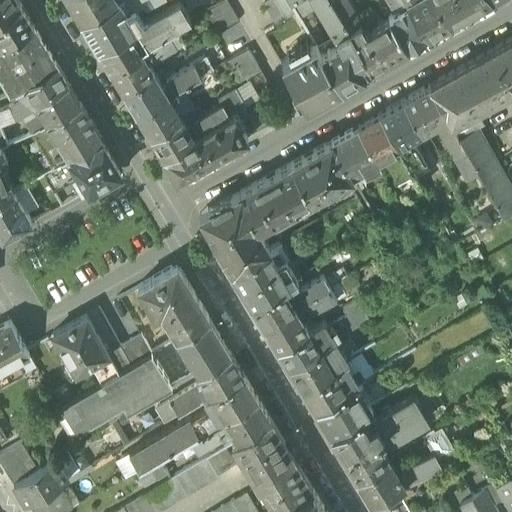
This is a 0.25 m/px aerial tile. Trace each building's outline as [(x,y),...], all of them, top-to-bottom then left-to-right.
[(0,0),(0,15),(20,4),(17,0),(0,0)] [(69,0),(80,18),(112,0),(69,0)] [(112,0),(80,18),(98,46),(135,24),(127,10),(135,5),(143,0),(147,4),(153,0),(112,0)] [(180,0),(178,0),(168,6),(179,24),(191,18),(180,0)] [(225,0),(207,11),(219,31),(239,20),(227,0),(225,0)] [(269,0),(264,3),(276,24),(297,11),(292,1),(290,0),(269,0)] [(297,11),(299,14),(310,7),(305,0),(293,0),(292,1),(297,11)] [(333,0),(314,0),(335,34),(338,34),(341,32),(345,37),(353,33),(350,27),(333,0)] [(362,20),(350,0),(333,0),(350,27),(361,21),(362,20)] [(401,9),(385,17),(404,48),(428,34),(407,0),(389,0),(394,7),(398,5),(401,9)] [(407,0),(428,34),(449,22),(435,0),(407,0)] [(435,0),(449,22),(488,0),(435,0)] [(0,15),(0,44),(33,25),(20,4),(0,15)] [(143,20),(135,5),(127,10),(135,24),(143,20)] [(98,46),(110,66),(169,30),(176,26),(179,24),(168,6),(143,20),(135,24),(98,46)] [(365,29),(354,35),(373,66),(404,48),(385,17),(365,29)] [(365,29),(361,21),(350,27),(353,33),(354,35),(365,29)] [(17,89),(25,83),(56,64),(33,25),(0,44),(0,60),(0,61),(0,76),(2,80),(9,76),(17,89)] [(169,30),(177,43),(183,40),(176,26),(169,30)] [(110,66),(124,88),(155,70),(149,60),(146,56),(150,53),(152,57),(154,57),(177,43),(169,30),(110,66)] [(341,39),(330,46),(349,79),(373,66),(354,35),(353,33),(345,37),(341,39)] [(446,114),(451,123),(476,109),(511,88),(511,37),(430,85),(446,114)] [(307,103),(341,84),(321,51),(315,41),(283,60),(307,103)] [(341,84),(349,79),(330,46),(321,51),(341,84)] [(227,60),(240,81),(259,70),(261,69),(248,48),(227,60)] [(195,65),(201,75),(212,69),(206,59),(195,65)] [(124,88),(138,111),(168,94),(174,90),(201,75),(195,65),(194,62),(167,78),(166,80),(167,82),(163,85),(155,70),(124,88)] [(69,84),(56,64),(25,83),(32,95),(38,104),(69,84)] [(250,80),(236,87),(247,105),(260,97),(250,80)] [(25,83),(17,89),(15,90),(19,96),(10,101),(11,104),(12,106),(26,98),(26,99),(32,95),(25,83)] [(38,119),(42,126),(48,123),(80,104),(69,84),(38,104),(44,115),(38,119)] [(430,85),(404,99),(421,128),(438,118),(446,114),(430,85)] [(218,96),(223,103),(224,106),(235,100),(240,109),(245,106),(247,105),(236,87),(235,86),(218,96)] [(174,90),(168,94),(173,101),(178,98),(174,90)] [(181,115),(173,101),(168,94),(138,111),(151,133),(181,115)] [(0,125),(2,124),(5,123),(38,104),(32,95),(26,99),(26,98),(12,106),(11,104),(0,107),(0,125)] [(245,106),(259,130),(279,119),(264,95),(260,97),(247,105),(245,106)] [(380,113),(398,144),(409,137),(422,130),(421,128),(404,99),(380,113)] [(224,106),(230,115),(234,113),(240,109),(235,100),(224,106)] [(223,103),(187,124),(194,136),(230,115),(224,106),(223,103)] [(48,123),(59,142),(91,123),(80,104),(48,123)] [(480,175),(503,216),(511,210),(511,187),(498,162),(477,126),(483,123),(476,109),(451,123),(467,151),(480,175)] [(234,113),(230,115),(194,136),(164,154),(175,173),(181,175),(248,137),(234,113)] [(375,159),(390,150),(399,145),(398,144),(380,113),(356,127),(375,159)] [(451,123),(446,114),(438,118),(440,123),(437,125),(437,127),(454,158),(467,151),(451,123)] [(164,154),(194,136),(187,124),(181,115),(151,133),(164,154)] [(48,123),(42,126),(31,132),(53,169),(54,169),(70,160),(59,142),(48,123)] [(91,123),(59,142),(70,160),(103,141),(91,123)] [(0,125),(0,146),(2,146),(9,143),(2,124),(0,125)] [(331,141),(350,173),(358,169),(375,159),(356,127),(331,141)] [(411,141),(409,137),(398,144),(399,145),(411,167),(425,159),(415,143),(411,140),(411,141)] [(76,180),(84,194),(117,176),(119,168),(103,141),(70,160),(79,176),(75,179),(76,180)] [(347,180),(352,177),(350,173),(331,141),(292,163),(312,199),(331,188),(332,190),(348,182),(347,180)] [(411,167),(399,145),(390,150),(393,154),(390,156),(390,159),(405,186),(418,179),(418,178),(411,167)] [(2,146),(0,146),(0,199),(14,192),(14,191),(3,165),(8,163),(2,146)] [(467,151),(454,158),(468,181),(480,175),(467,151)] [(382,172),(375,159),(358,169),(366,181),(382,172)] [(431,170),(425,159),(411,167),(418,178),(431,170)] [(70,160),(54,169),(64,186),(76,180),(75,179),(79,176),(70,160)] [(274,221),(312,199),(292,163),(200,215),(233,269),(263,251),(270,248),(261,233),(259,235),(257,231),(259,226),(272,218),(274,221)] [(54,192),(64,186),(54,169),(53,169),(44,174),(54,192)] [(32,181),(43,200),(55,193),(54,192),(44,174),(32,181)] [(14,192),(27,214),(40,206),(27,184),(14,191),(14,192)] [(27,214),(14,192),(0,199),(0,236),(3,241),(32,223),(27,214)] [(483,210),(473,215),(481,229),(491,223),(483,210)] [(277,260),(286,255),(279,243),(270,248),(277,260)] [(233,269),(252,301),(282,285),(297,276),(286,255),(277,260),(270,248),(263,251),(233,269)] [(161,311),(177,337),(209,318),(180,270),(179,271),(174,270),(173,268),(139,288),(155,315),(161,311)] [(354,273),(340,281),(346,292),(360,285),(354,273)] [(289,296),(295,306),(331,286),(325,275),(289,296)] [(340,281),(331,286),(337,297),(338,299),(347,294),(346,292),(340,281)] [(252,301),(265,323),(295,306),(289,296),(282,285),(252,301)] [(337,297),(331,286),(295,306),(302,317),(337,297)] [(347,315),(328,326),(335,338),(369,318),(358,299),(343,308),(347,315)] [(265,323),(278,345),(309,328),(302,317),(295,306),(265,323)] [(87,368),(91,365),(109,355),(109,354),(87,316),(53,335),(71,365),(76,374),(87,368)] [(190,363),(192,362),(224,342),(209,318),(177,337),(186,353),(184,354),(190,363)] [(290,365),(335,338),(328,326),(324,319),(309,328),(278,345),(290,365)] [(0,371),(17,362),(30,355),(11,322),(0,328),(0,371)] [(142,334),(120,347),(131,365),(152,353),(142,334)] [(303,386),(304,388),(337,370),(344,361),(347,359),(335,338),(290,365),(303,386)] [(230,352),(224,342),(192,362),(198,372),(230,352)] [(479,345),(469,352),(473,359),(484,353),(479,345)] [(119,373),(131,365),(120,347),(109,354),(109,355),(119,373)] [(362,350),(347,359),(344,361),(352,374),(359,369),(365,379),(375,372),(362,350)] [(198,372),(204,381),(211,393),(211,394),(244,375),(230,352),(198,372)] [(459,358),(463,365),(473,359),(469,352),(459,358)] [(61,408),(77,433),(122,405),(127,414),(172,387),(152,353),(131,365),(119,373),(61,408)] [(17,362),(23,374),(37,367),(30,355),(17,362)] [(119,373),(109,355),(91,365),(102,383),(119,373)] [(304,388),(316,408),(357,383),(365,379),(359,369),(352,374),(344,361),(337,370),(304,388)] [(0,387),(23,374),(17,362),(0,371),(0,387)] [(89,371),(87,368),(76,374),(71,365),(65,368),(73,381),(89,371)] [(212,408),(192,420),(199,433),(226,417),(258,397),(244,375),(211,394),(211,393),(205,397),(212,408)] [(205,397),(211,393),(204,381),(199,384),(198,384),(158,407),(166,421),(205,397)] [(316,408),(331,433),(365,413),(373,409),(370,405),(357,383),(316,408)] [(75,398),(67,385),(53,393),(61,406),(75,398)] [(371,425),(384,446),(428,420),(414,395),(374,419),(374,421),(375,423),(371,425)] [(258,397),(226,417),(231,425),(239,438),(270,419),(258,397)] [(331,433),(338,444),(350,436),(351,437),(371,425),(365,413),(331,433)] [(197,446),(231,425),(226,417),(199,433),(191,438),(197,446)] [(191,438),(199,433),(192,420),(191,419),(189,419),(130,455),(139,469),(148,464),(161,456),(191,438)] [(236,440),(251,465),(286,444),(270,419),(239,438),(236,440)] [(344,454),(357,475),(390,456),(384,446),(371,425),(351,437),(350,436),(338,444),(344,454)] [(424,435),(433,450),(435,449),(442,463),(451,459),(444,447),(449,441),(441,427),(435,429),(424,435)] [(0,455),(0,462),(13,484),(14,483),(38,468),(23,442),(0,455)] [(293,456),(286,444),(251,465),(259,477),(277,466),(293,456)] [(225,446),(216,452),(227,471),(236,465),(225,446)] [(429,470),(442,463),(435,449),(433,450),(402,464),(401,467),(402,468),(398,470),(390,456),(357,475),(370,497),(395,485),(429,470)] [(55,458),(68,480),(79,473),(66,451),(55,458)] [(218,476),(227,471),(216,452),(207,457),(218,476)] [(135,472),(139,469),(130,455),(116,463),(125,478),(135,472)] [(161,456),(148,464),(158,481),(171,473),(161,456)] [(293,456),(277,466),(283,475),(299,466),(293,456)] [(187,495),(218,476),(207,457),(175,477),(187,495)] [(60,485),(68,480),(55,458),(38,468),(14,483),(27,504),(49,492),(60,485)] [(145,489),(158,481),(148,464),(139,469),(135,472),(145,489)] [(313,489),(299,466),(283,475),(277,466),(259,477),(253,480),(259,489),(265,486),(278,508),(313,489)] [(153,511),(158,511),(187,495),(175,477),(144,496),(153,511)] [(496,486),(510,511),(511,511),(511,485),(508,479),(496,486)] [(49,492),(62,511),(66,511),(73,508),(60,485),(49,492)] [(370,497),(378,511),(403,499),(395,485),(370,497)] [(497,511),(484,487),(472,493),(482,511),(497,511)] [(275,509),(275,510),(275,511),(326,511),(313,489),(278,508),(275,509)] [(232,501),(239,511),(260,511),(248,491),(232,501)] [(27,504),(32,511),(62,511),(49,492),(27,504)] [(482,511),(472,493),(459,500),(465,511),(482,511)] [(125,511),(153,511),(144,496),(123,508),(125,511)] [(214,511),(239,511),(232,501),(214,511)]
